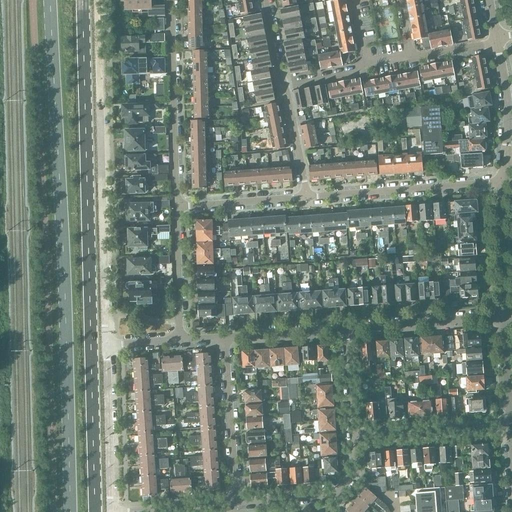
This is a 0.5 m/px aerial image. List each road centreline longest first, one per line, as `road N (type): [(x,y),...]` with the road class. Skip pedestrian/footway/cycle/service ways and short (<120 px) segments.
road 1 (primary): [(50,0),(71,511)]
road 2 (primary): [(94,511),(82,0)]
road 3 (residential): [(106,344),(96,0)]
road 4 (residential): [(170,0),(176,206)]
road 5 (unclassified): [(306,198),(502,183)]
road 6 (residential): [(111,511),(106,344)]
road 7 (unclassified): [(237,504),(223,339)]
road 8 (unclassified): [(346,330),(506,316)]
road 9 (residential): [(353,438),(511,426)]
road 10 (residential): [(176,206),(179,340)]
road 11 (residential): [(506,316),(502,183)]
road 12 (residential): [(176,206),(306,198)]
road 13 (residential): [(111,511),(237,504)]
road 14 (unclassified): [(223,339),(346,330)]
